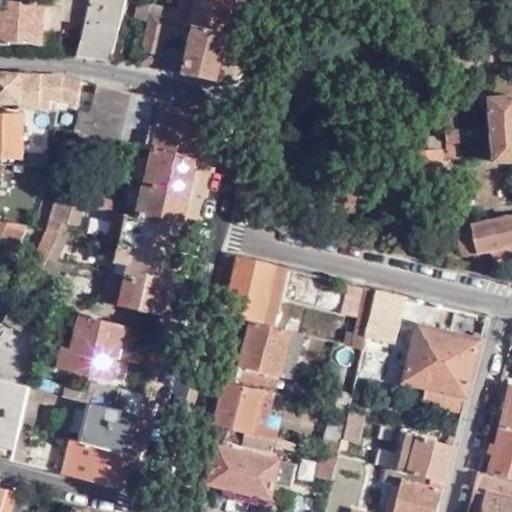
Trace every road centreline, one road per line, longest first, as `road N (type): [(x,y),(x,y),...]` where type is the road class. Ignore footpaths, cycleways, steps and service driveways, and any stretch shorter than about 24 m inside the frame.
road 1 (residential): [(217,227),(506,301)]
road 2 (secondary): [(150,511),(217,227)]
road 3 (residential): [(0,63),(79,65),(246,103)]
road 4 (residential): [(455,511),(506,301)]
road 5 (residential): [(150,511),(0,473)]
road 6 (secondary): [(217,227),(246,103)]
